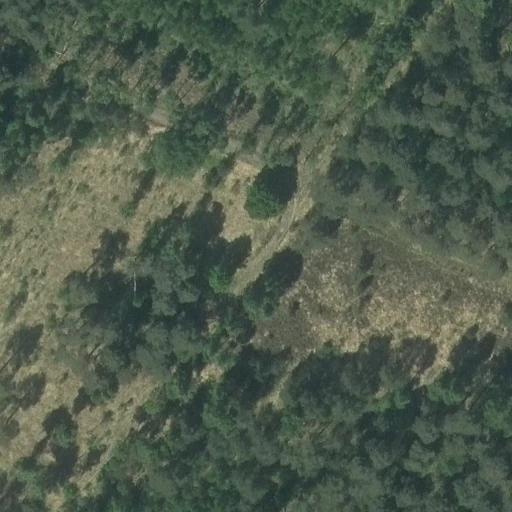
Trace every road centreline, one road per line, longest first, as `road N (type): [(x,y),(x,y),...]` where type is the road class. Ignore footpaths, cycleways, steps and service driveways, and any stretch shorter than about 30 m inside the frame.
road 1 (track): [(0,43),(260,159),(285,178),(293,213),(140,415)]
road 2 (track): [(140,415),(69,511)]
